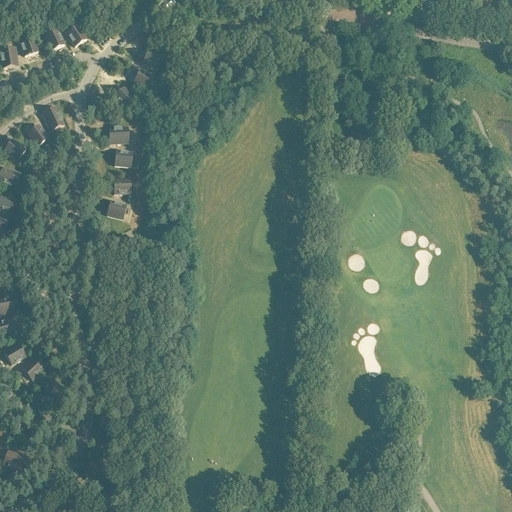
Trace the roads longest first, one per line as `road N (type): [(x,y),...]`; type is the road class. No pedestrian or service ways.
road 1 (residential): [(85,436),(74,303),(80,98)]
road 2 (unclassified): [(348,18),(511,48)]
